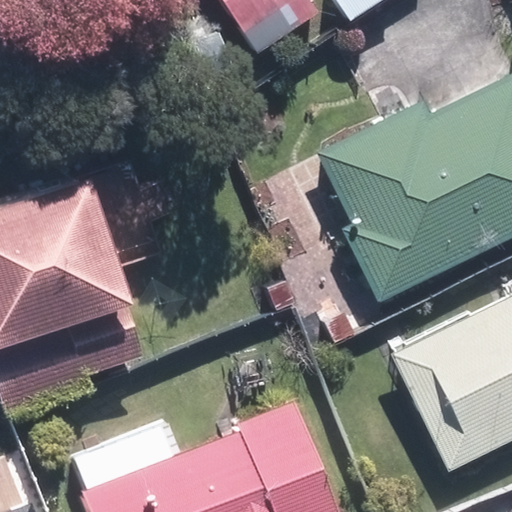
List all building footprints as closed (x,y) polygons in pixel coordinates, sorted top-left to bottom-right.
[(315,8),(309,0),(219,0),(253,50),(315,8)] [(375,296),(511,229),(511,67),(426,109),(420,97),(313,149),(349,221),(340,226),(375,296)] [(88,385),(82,367),(142,348),(83,168),(0,194),(0,402),(3,412),(88,385)] [(511,435),(511,288),(386,350),(444,468),(511,435)] [(336,511),(290,394),(232,416),(235,425),(178,448),(166,416),(70,453),(83,485),(78,487),(87,511),(336,511)] [(24,511),(19,499),(0,507),(0,511),(24,511)]
